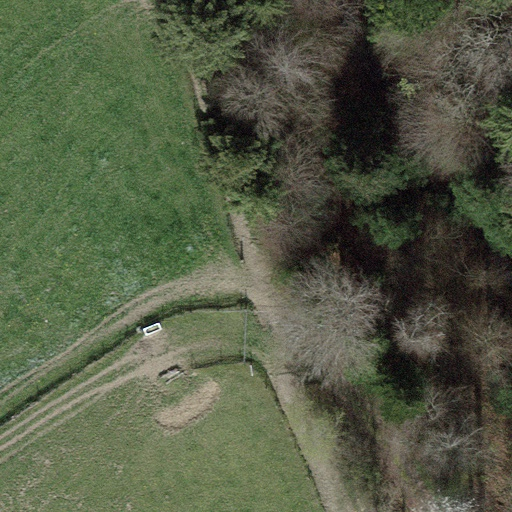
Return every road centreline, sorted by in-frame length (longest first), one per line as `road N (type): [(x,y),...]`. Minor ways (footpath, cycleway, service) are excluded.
road 1 (track): [(0,445),(107,376),(180,344),(265,345),(341,511)]
road 2 (track): [(265,345),(325,372),(364,402),(428,511)]
